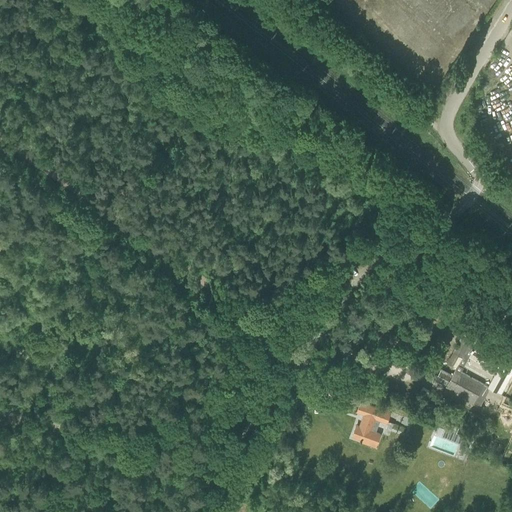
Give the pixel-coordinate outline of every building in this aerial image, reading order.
[(468,285),(461,297),(471,302),(477,290),(468,285)] [(469,317),(465,325),(476,331),(473,337),(464,332),(448,363),(456,368),(452,376),(440,369),(436,377),(435,379),(447,386),(446,387),(480,406),(490,389),(497,393),(511,365),(511,364),(484,350),(487,346),(482,343),(486,336),(483,334),(487,327),(469,317)] [(430,392),(423,388),(414,404),(421,408),(430,392)] [(357,426),(354,432),(353,435),(361,438),(360,440),(369,444),(370,440),(376,442),(380,434),(370,430),(375,417),(386,421),(390,411),(361,401),(357,411),(364,413),(360,427),(357,426)] [(456,434),(457,433),(459,428),(447,423),(444,430),(456,434)] [(484,438),(480,449),(485,451),(489,440),(484,438)] [(502,447),(490,443),(488,449),(499,454),(502,447)]
